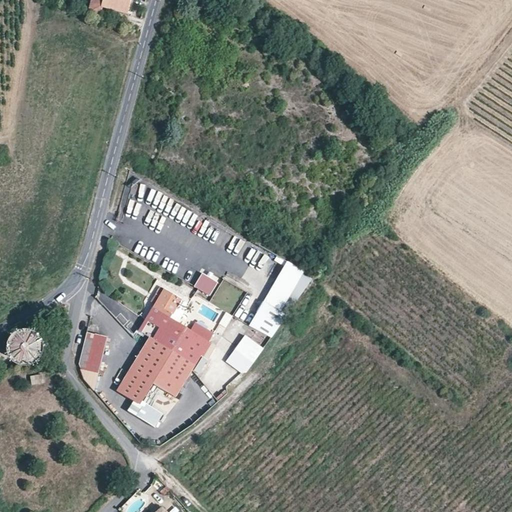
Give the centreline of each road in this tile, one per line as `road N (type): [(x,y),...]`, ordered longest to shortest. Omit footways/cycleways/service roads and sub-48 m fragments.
road 1 (residential): [(511,31),(456,94),(327,282),(234,399),(140,475)]
road 2 (tertiary): [(156,0),(74,281)]
road 3 (residential): [(74,281),(65,354),(71,377),(128,445),(140,475)]
